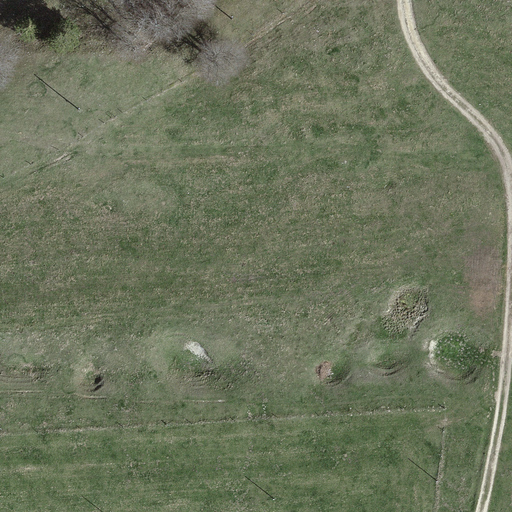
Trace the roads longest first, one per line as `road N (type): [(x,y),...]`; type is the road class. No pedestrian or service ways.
road 1 (track): [(479,511),(502,413),(511,291)]
road 2 (track): [(511,165),(419,54),(399,0)]
